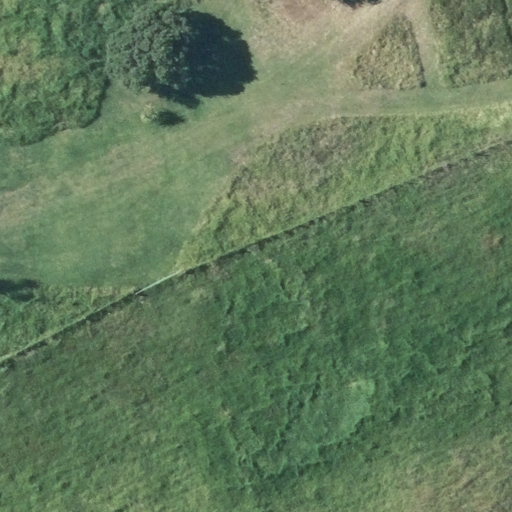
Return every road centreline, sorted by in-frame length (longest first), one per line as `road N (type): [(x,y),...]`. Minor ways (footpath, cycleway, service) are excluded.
road 1 (track): [(0,224),(314,102),(511,86)]
road 2 (track): [(393,0),(230,135)]
